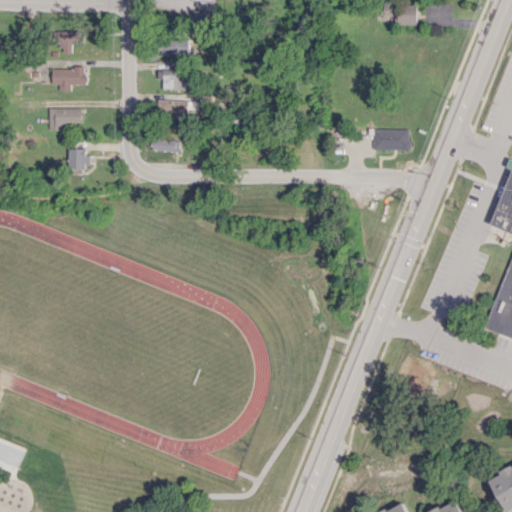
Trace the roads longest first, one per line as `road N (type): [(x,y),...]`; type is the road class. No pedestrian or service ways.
road 1 (tertiary): [(298,511),(503,0)]
road 2 (residential): [(433,177),(155,174),(137,164)]
road 3 (residential): [(127,0),(129,145),(137,164)]
road 4 (residential): [(127,2),(0,1)]
